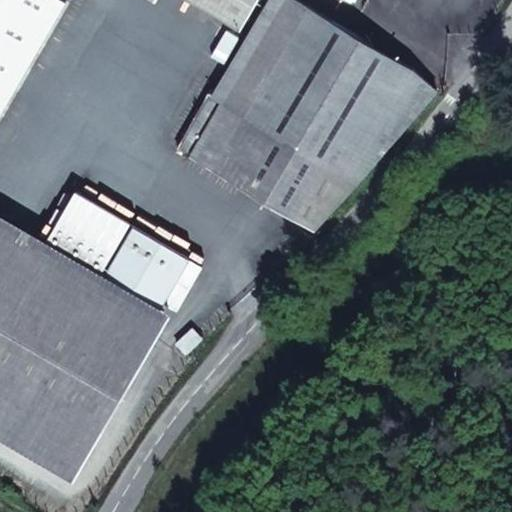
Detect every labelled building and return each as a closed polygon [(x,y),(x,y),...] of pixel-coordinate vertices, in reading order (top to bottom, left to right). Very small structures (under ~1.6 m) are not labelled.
[(63,0),(0,0),(0,117),(66,1),(63,0)] [(255,0),(154,0),(155,1),(155,0),(191,0),(238,29),(255,0)] [(303,0),(266,0),(179,147),(296,216),(311,226),(357,183),(438,88),(416,67),(303,0)] [(190,256),(77,190),(48,241),(161,306),(190,256)] [(48,241),(0,212),(0,434),(75,479),(172,313),(161,306),(48,241)]
